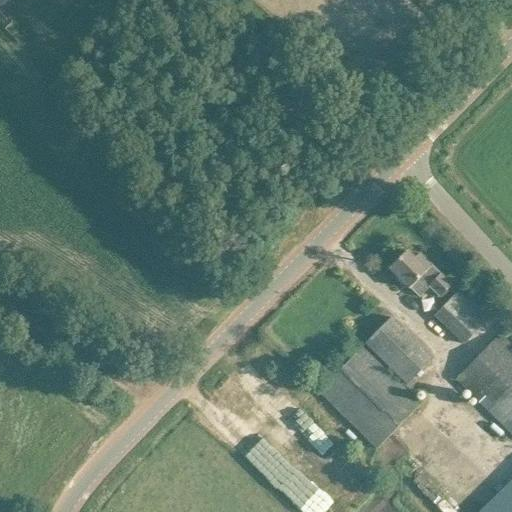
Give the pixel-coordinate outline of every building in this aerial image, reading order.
[(389,270),(410,289),(418,297),(429,286),(440,298),(452,286),(419,254),(414,259),(407,252),(389,270)] [(459,291),(445,306),(436,316),(465,343),(488,319),(459,291)] [(319,391),(334,405),(376,448),(419,405),(387,373),(390,369),(406,386),(433,358),(392,318),(319,391)] [(511,436),(511,348),(499,336),(485,350),(478,357),(455,380),(511,436)] [(229,409),(251,409),(251,400),(229,401),(229,409)] [(333,456),(325,464),(345,484),(354,476),(333,456)] [(321,465),(304,481),(294,470),(279,484),(304,511),(337,511),(323,496),(337,483),(321,465)] [(511,511),(511,481),(481,511),(511,511)]
